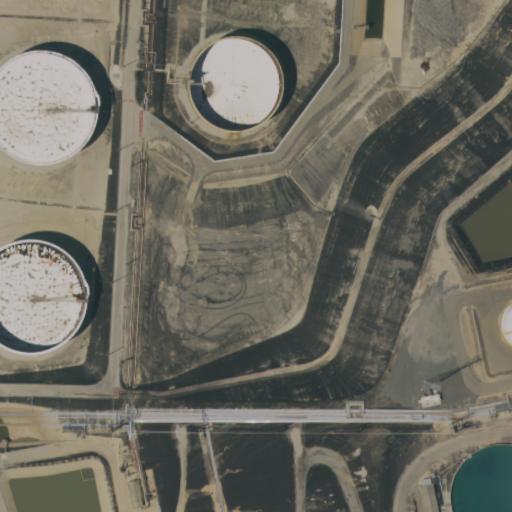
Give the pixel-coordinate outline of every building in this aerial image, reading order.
[(242,128),(275,115),(275,73),(263,40),(221,40),(195,50),(195,68),(200,82),(213,77),(219,93),(219,95),(209,99),(202,99),(202,108),(197,110),(204,127),(242,128)] [(0,149),(2,152),(24,162),(46,163),(64,157),(82,143),(93,120),(94,98),(86,75),(82,73),(72,60),(52,51),(28,50),(10,56),(0,64),(0,149)] [(0,246),(0,345),(13,351),(29,353),(52,347),(70,335),(82,310),(84,291),(83,290),(84,284),(78,275),(77,271),(63,251),(43,241),(23,239),(3,244),(0,246)] [(511,342),(510,341),(507,338),(506,336),(504,332),(502,327),(502,323),(503,317),(504,314),(506,309),(509,306),(511,303),(511,342)] [(511,511),(511,443),(501,442),(491,443),(481,446),(471,451),(463,458),(457,466),(452,476),(449,486),(448,496),(450,507),(451,511),(511,511)] [(132,507),(127,481),(137,479),(143,504),(132,507)] [(438,511),(424,511),(419,485),(432,482),(438,511)]
